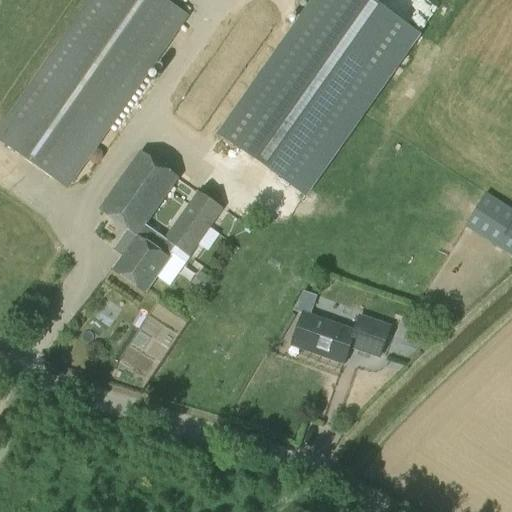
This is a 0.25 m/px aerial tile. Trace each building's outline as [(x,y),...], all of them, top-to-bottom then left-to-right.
[(93,151),(186,17),(162,0),(91,0),(0,130),(0,143),(66,189),(89,156),(93,151)] [(303,196),(417,35),(368,0),(316,0),(219,136),(303,196)] [(93,151),(89,156),(89,162),(93,165),(98,164),(103,158),(102,152),(97,149),(93,151)] [(164,241),(145,227),(179,179),(139,152),(98,212),(136,237),(112,272),(145,296),(171,259),(170,259),(172,256),(170,254),(174,248),(189,258),(223,210),(198,192),(164,241)] [(511,257),(511,210),(485,193),(464,228),(511,257)] [(211,280),(200,272),(190,286),(200,294),(211,280)] [(354,333),(305,316),(292,348),(343,364),(350,347),(379,358),(389,330),(359,321),(354,333)] [(238,378),(217,407),(233,418),(254,389),(238,378)]
